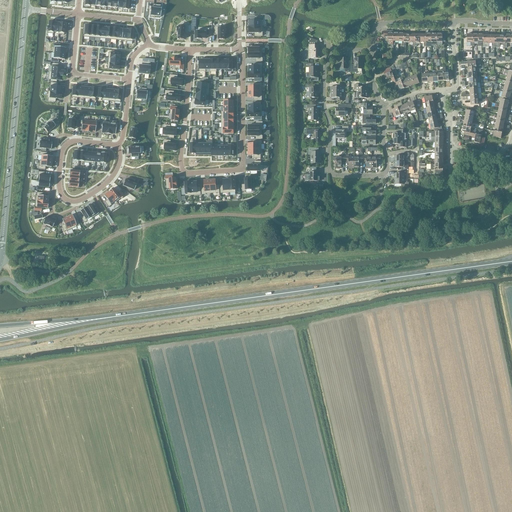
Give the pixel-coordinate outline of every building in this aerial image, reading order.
[(151,7),(150,16),(157,16),(156,17),(159,18),(159,17),(160,17),(161,8),(160,8),(161,5),(154,4),(153,7),(151,7)] [(249,27),(263,27),(263,18),(255,18),(255,21),(249,21),(249,27)] [(177,27),(177,31),(179,31),(178,39),(185,39),(185,32),(188,33),(189,25),(185,25),(185,26),(179,26),(179,27),(177,27)] [(213,26),(213,34),(218,34),(218,39),(225,39),(225,33),(226,33),(226,29),(225,29),(225,28),(219,28),(219,27),(219,26),(213,26)] [(249,27),(249,33),(255,33),(255,36),(262,36),(263,27),(249,27)] [(128,30),(127,41),(132,41),(133,40),(136,41),(136,35),(133,34),(134,30),(128,29),(128,30)] [(201,32),(195,32),(195,39),(202,39),(206,39),(206,36),(209,36),(209,29),(206,29),(201,29),(201,32)] [(384,32),(384,38),(386,38),(386,41),(387,41),(391,41),(390,47),(393,47),(393,45),(393,33),(393,32),(393,31),(390,31),(390,32),(384,32)] [(437,34),(437,46),(438,46),(441,46),(442,46),(442,44),(442,42),(445,42),(445,34),(442,34),(437,34)] [(309,48),(309,58),(316,58),(316,57),(319,57),(320,45),(316,45),(316,44),(317,44),(318,41),(307,37),(307,48),(309,48)] [(53,47),(52,53),(54,53),(65,54),(66,48),(60,47),(60,44),(54,44),(53,47)] [(249,48),(249,53),(262,53),(262,48),(263,48),(263,44),(256,44),(256,48),(249,48)] [(51,58),(51,62),(58,62),(59,59),(65,60),(65,59),(64,59),(65,54),(54,53),(53,58),(51,58)] [(249,53),(249,59),(256,59),(256,62),(262,62),(262,58),(262,53),(249,53)] [(170,59),(170,65),(176,66),(176,68),(180,68),(180,69),(184,70),(184,62),(181,62),(181,59),(178,59),(172,59),(170,59)] [(344,72),(351,72),(351,66),(348,66),(348,59),(340,59),(340,69),(345,69),(344,72)] [(351,66),(351,72),(357,72),(357,69),(362,69),(362,59),(355,59),(355,66),(351,66)] [(227,70),(227,72),(236,72),(236,66),(233,66),(233,60),(227,60),(227,70)] [(400,63),(400,64),(400,63),(401,66),(402,70),(408,68),(405,61),(400,63)] [(139,65),(139,74),(149,75),(150,66),(148,66),(149,63),(142,62),(142,65),(139,65)] [(51,72),(63,73),(63,71),(63,66),(58,66),(58,64),(52,63),(51,72)] [(249,72),(262,72),(262,63),(255,63),(255,66),(249,66),(249,72)] [(310,67),(309,73),(307,72),(307,73),(307,77),(308,77),(309,78),(313,78),(313,81),(318,81),(318,77),(318,67),(313,67),(313,63),(304,63),(304,67),(310,67)] [(445,67),(443,67),(443,70),(443,73),(444,81),(449,81),(449,78),(452,77),(452,72),(449,73),(449,72),(446,73),(445,67)] [(391,78),(393,84),(396,83),(392,72),(390,68),(382,71),(384,75),(386,80),(391,78)] [(49,72),(49,79),(51,79),(50,81),(57,82),(57,80),(61,80),(61,81),(62,81),(62,76),(63,76),(63,73),(51,72),(49,72)] [(249,72),(249,78),(255,78),(255,82),(262,82),(262,72),(249,72)] [(170,75),(170,79),(172,79),(171,85),(172,85),(172,87),(176,87),(176,85),(182,86),(183,80),(177,79),(177,76),(170,75)] [(416,75),(411,77),(414,85),(419,83),(416,75)] [(400,78),(401,81),(404,89),(409,87),(406,79),(403,80),(402,77),(400,78)] [(396,83),(393,84),(395,89),(398,88),(399,91),(404,89),(401,81),(396,83)] [(50,92),(61,93),(63,93),(63,89),(62,89),(62,87),(57,87),(57,83),(51,83),(50,92)] [(249,86),(248,92),(262,92),(262,83),(254,83),(254,86),(249,86)] [(315,99),(316,98),(317,97),(317,88),(315,88),(315,85),(306,84),(306,88),(309,88),(309,97),(310,97),(311,98),(311,99),(312,100),(314,100),(315,99)] [(330,92),(341,92),(341,89),(343,89),(343,84),(337,84),(337,87),(331,87),(331,92),(330,92)] [(357,90),(357,93),(368,93),(367,93),(367,87),(361,87),(361,84),(355,84),(355,90),(357,90)] [(137,91),(136,99),(146,100),(147,92),(146,92),(147,88),(139,88),(139,91),(137,91)] [(48,91),(48,98),(49,98),(48,101),(55,102),(55,98),(61,99),(61,93),(50,92),(48,91)] [(166,91),(165,94),(167,95),(167,101),(180,102),(181,96),(174,95),(174,92),(166,91)] [(248,92),(248,97),(254,97),(254,101),(262,101),(262,92),(248,92)] [(341,92),(330,92),(331,92),(331,98),(337,98),(337,101),(343,101),(343,96),(341,96),(341,92)] [(368,93),(357,93),(354,93),(354,98),(355,98),(355,101),(361,101),(361,98),(368,98),(367,98),(367,93),(368,93)] [(248,111),(262,111),(262,105),(261,105),(261,102),(254,102),(254,105),(249,105),(249,111),(248,111)] [(413,102),(408,104),(411,112),(416,110),(413,102)] [(343,108),(338,108),(336,108),(336,116),(345,116),(345,108),(351,108),(351,105),(343,104),(343,108)] [(363,107),(363,114),(373,115),(373,107),(371,107),(371,104),(360,104),(360,107),(363,107)] [(316,105),(307,105),(307,109),(309,109),(309,116),(312,116),(312,120),(318,120),(318,109),(316,109),(316,105)] [(171,110),(170,114),(172,115),(172,120),(179,121),(179,120),(179,113),(180,111),(177,110),(177,107),(171,106),(171,110)] [(400,115),(404,114),(405,117),(406,116),(403,106),(397,108),(400,115)] [(393,120),(393,118),(395,117),(400,115),(397,108),(392,110),(393,113),(389,114),(389,122),(393,120)] [(248,111),(248,117),(254,117),(254,120),(262,120),(262,111),(248,111)] [(370,115),(362,115),(362,124),(376,124),(377,123),(378,119),(376,118),(370,118),(370,115)] [(438,122),(437,119),(443,118),(442,116),(428,119),(429,124),(438,122)] [(68,119),(67,129),(74,130),(74,127),(78,127),(78,121),(75,120),(75,119),(68,119)] [(80,120),(80,125),(82,125),(81,131),(85,131),(85,132),(88,132),(89,121),(82,120),(80,120)] [(44,127),(43,128),(48,133),(56,126),(51,121),(49,123),(48,124),(47,123),(44,126),(45,126),(44,127)] [(89,121),(88,132),(91,132),(95,132),(96,128),(98,128),(98,122),(96,122),(96,121),(89,121)] [(109,123),(108,134),(111,134),(112,134),(115,134),(116,128),(118,128),(119,123),(117,123),(117,121),(109,121),(109,123)] [(100,122),(100,127),(102,127),(101,133),(105,133),(105,134),(108,134),(109,123),(102,122),(100,122)] [(249,125),(249,131),(262,131),(262,125),(262,122),(256,122),(256,125),(249,125)] [(440,125),(438,126),(438,122),(429,124),(431,130),(434,129),(435,131),(435,132),(442,132),(440,125)] [(164,128),(163,135),(169,135),(169,138),(174,138),(174,136),(176,136),(177,130),(170,129),(170,126),(164,125),(163,128),(164,128)] [(336,138),(345,138),(345,130),(348,130),(348,127),(342,126),(342,130),(336,130),(336,138)] [(362,126),(362,131),(366,131),(366,135),(376,135),(376,129),(371,129),(371,126),(370,126),(366,126),(362,126)] [(469,136),(470,133),(471,130),(473,131),(474,128),(471,128),(463,126),(462,132),(465,132),(464,135),(469,136)] [(130,128),(129,138),(132,139),(131,142),(138,143),(139,140),(135,139),(137,129),(130,128)] [(307,134),(314,135),(314,143),(322,143),(322,133),(318,132),(318,129),(307,129),(307,134)] [(393,133),(393,139),(402,139),(402,133),(407,133),(407,130),(400,130),(400,133),(393,133)] [(249,131),(249,136),(256,136),(256,139),(262,139),(262,136),(262,131),(249,131)] [(472,138),(475,139),(474,142),(479,144),(479,145),(483,146),(485,138),(481,137),(481,136),(470,133),(469,136),(472,137),(472,138)] [(362,148),(370,148),(370,145),(376,145),(376,137),(361,137),(361,141),(366,141),(366,144),(362,144),(362,148)] [(40,141),(39,148),(51,149),(52,142),(49,142),(49,139),(41,138),(41,141),(40,141)] [(407,139),(402,139),(393,139),(393,144),(398,144),(398,148),(407,148),(407,144),(407,139)] [(175,151),(176,145),(170,144),(171,141),(164,140),(164,144),(165,144),(165,150),(165,152),(169,152),(170,150),(175,151)] [(248,144),(248,149),(259,149),(259,150),(261,150),(261,141),(254,141),(254,144),(248,144)] [(140,147),(128,147),(128,154),(131,154),(131,157),(139,157),(138,153),(140,153),(140,147)] [(312,163),(320,163),(320,158),(321,158),(321,156),(320,156),(320,152),(318,152),(318,148),(308,148),(308,155),(312,155),(312,163)] [(248,149),(248,155),(254,155),(254,158),(261,158),(261,155),(259,155),(259,150),(259,149),(248,149)] [(40,152),(39,155),(42,156),(41,160),(41,161),(52,162),(53,156),(47,156),(47,153),(40,152)] [(100,163),(106,164),(106,161),(108,161),(108,157),(107,157),(107,154),(101,153),(100,163)] [(403,153),(403,156),(395,156),(395,162),(404,162),(404,158),(407,158),(407,156),(409,156),(409,153),(403,153)] [(342,161),(345,161),(345,155),(339,155),(339,157),(336,157),(336,161),(335,161),(335,166),(336,166),(336,168),(341,168),(342,161)] [(354,168),(354,157),(351,157),(351,155),(345,155),(345,161),(349,161),(348,168),(354,168)] [(359,161),(363,162),(363,155),(357,155),(357,157),(354,157),(354,168),(359,168),(359,161)] [(363,155),(363,162),(366,162),(366,169),(372,169),(372,168),(372,158),(369,158),(369,156),(363,155)] [(375,158),(372,158),(372,168),(377,168),(377,162),(381,162),(381,156),(375,156),(375,158)] [(38,166),(38,169),(45,170),(46,167),(52,167),(52,162),(41,161),(41,160),(39,160),(39,166),(38,166)] [(260,171),(260,165),(261,165),(261,162),(255,162),(255,165),(248,165),(248,171),(251,171),(257,171),(260,171)] [(395,167),(403,167),(403,170),(409,170),(409,165),(404,165),(404,162),(395,162),(395,167)] [(316,167),(310,167),(310,173),(310,175),(307,175),(306,180),(310,181),(320,181),(320,177),(320,172),(319,172),(319,171),(318,171),(318,170),(316,170),(316,167)] [(395,179),(404,179),(407,179),(407,173),(409,173),(409,170),(403,170),(403,173),(395,173),(395,179)] [(38,171),(38,175),(39,175),(39,181),(50,182),(50,176),(44,175),(45,172),(38,171)] [(173,175),(166,176),(166,179),(167,188),(170,188),(170,189),(177,189),(177,188),(176,181),(176,178),(173,178),(173,175)] [(125,179),(123,186),(134,190),(137,184),(134,183),(135,180),(129,177),(128,180),(125,179)] [(254,188),(253,184),(252,184),(251,178),(245,179),(245,185),(242,185),(242,191),(246,191),(246,190),(252,189),(252,188),(254,188)] [(223,186),(220,186),(221,193),(230,193),(229,179),(223,180),(223,186)] [(235,179),(229,179),(230,193),(239,192),(239,185),(235,185),(235,179)] [(407,179),(404,179),(395,179),(395,184),(403,184),(403,187),(409,188),(409,182),(407,182),(407,179)] [(205,188),(202,188),(202,194),(206,194),(211,193),(210,180),(204,181),(205,188)] [(215,180),(210,180),(211,193),(219,193),(219,185),(216,186),(215,180)] [(37,186),(37,190),(43,190),(43,187),(49,188),(50,182),(39,181),(38,186),(37,186)] [(185,188),(182,189),(182,195),(185,195),(186,196),(192,195),(191,182),(185,182),(185,188)] [(191,182),(192,195),(201,195),(200,187),(197,188),(197,182),(191,182)] [(113,188),(108,192),(115,200),(115,201),(116,202),(121,198),(121,199),(124,197),(119,191),(117,193),(113,188)] [(36,195),(35,201),(48,203),(48,202),(49,198),(48,198),(49,197),(43,196),(43,193),(37,192),(36,195)] [(105,195),(104,195),(107,200),(105,202),(109,207),(111,205),(111,204),(115,201),(115,200),(108,192),(105,195)] [(34,207),(34,210),(41,211),(42,208),(47,209),(48,203),(35,201),(35,207),(34,207)] [(90,204),(85,207),(91,217),(92,218),(97,215),(100,213),(96,207),(93,209),(90,204)] [(85,207),(80,211),(83,216),(81,217),(84,223),(87,221),(86,220),(91,217),(85,207)] [(72,215),(67,217),(72,229),(77,227),(80,225),(77,219),(75,221),(72,215)] [(45,217),(43,224),(46,225),(52,227),(53,228),(55,221),(45,217)] [(64,225),(61,226),(64,232),(67,231),(72,229),(67,217),(62,219),(64,225)]
